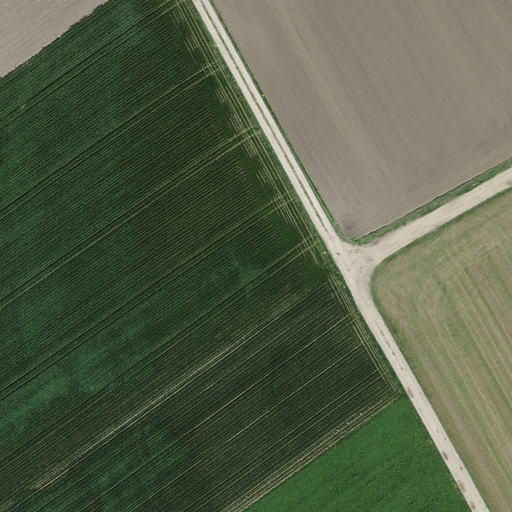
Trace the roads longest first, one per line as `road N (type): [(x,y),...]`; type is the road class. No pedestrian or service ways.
road 1 (track): [(347,272),(198,0)]
road 2 (track): [(479,511),(347,272)]
road 3 (track): [(511,178),(347,272)]
